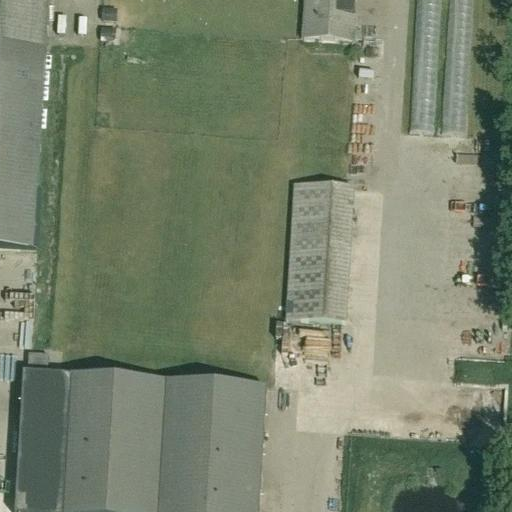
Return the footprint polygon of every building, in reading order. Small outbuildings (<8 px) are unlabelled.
[(0,0),(0,251),(34,254),(49,0),(0,0)] [(305,0),(303,42),(354,45),(356,0),(305,0)] [(440,0),(416,0),(409,136),(433,137),(440,0)] [(473,0),(449,0),(441,138),(465,138),(473,0)] [(103,12),(102,25),(117,26),(118,13),(103,12)] [(101,31),(100,44),(116,45),(117,33),(101,31)] [(369,60),(389,61),(390,41),(370,40),(369,60)] [(346,326),(354,191),(294,187),(286,323),(346,326)] [(36,279),(36,256),(9,256),(9,279),(36,279)] [(456,274),(459,321),(473,320),(472,305),(493,304),(490,271),(456,274)] [(505,351),(502,337),(489,340),(492,353),(505,351)] [(460,372),(460,344),(439,344),(439,372),(460,372)] [(47,357),(27,356),(26,376),(22,375),(13,511),(257,511),(265,390),(46,377),(47,357)]
